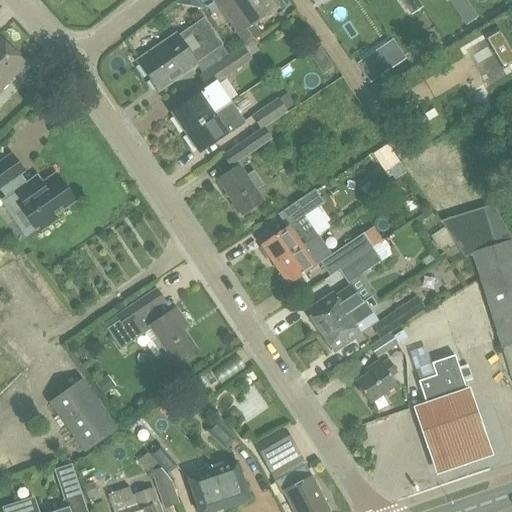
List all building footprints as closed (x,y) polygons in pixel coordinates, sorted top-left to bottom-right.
[(259,35),(251,23),(276,6),(271,0),(229,0),(220,7),(245,44),(259,35)] [(465,24),(478,15),(467,0),(450,0),(450,1),(465,24)] [(202,75),(227,57),(204,20),(177,38),(138,65),(155,90),(194,63),(201,75),(202,75)] [(511,62),(511,51),(499,30),(485,38),(502,69),(511,62)] [(0,63),(12,51),(0,39),(0,63)] [(243,47),(227,57),(202,75),(203,75),(215,67),(224,79),(252,60),(243,47)] [(0,63),(0,90),(26,65),(12,51),(0,63)] [(374,52),(358,63),(371,82),(387,71),(374,52)] [(216,84),(171,114),(184,134),(229,103),(216,84)] [(277,98),(250,117),(259,130),(263,128),(287,112),(277,98)] [(229,103),(184,134),(198,154),(243,123),(229,103)] [(259,130),(221,156),(229,168),(272,140),(271,140),(263,128),(259,130)] [(385,147),(372,155),(380,167),(393,158),(385,147)] [(11,157),(0,165),(0,190),(7,200),(3,203),(15,221),(25,215),(36,230),(40,228),(42,231),(56,221),(54,218),(74,204),(55,177),(41,187),(36,180),(28,186),(21,176),(23,174),(11,157)] [(398,161),(387,168),(394,179),(405,172),(398,161)] [(217,181),(241,216),(262,201),(239,166),(217,181)] [(262,248),(259,250),(266,259),(268,257),(274,266),(302,247),(317,236),(304,217),(324,204),(314,190),(307,195),(277,215),(286,228),(274,237),(262,245),(260,246),(262,248)] [(492,205),(439,222),(442,228),(451,241),(463,258),(471,256),(471,253),(511,241),(492,205)] [(312,218),(325,241),(340,232),(328,210),(312,218)] [(268,228),(256,236),(262,245),(274,237),(268,228)] [(451,241),(442,228),(431,236),(440,249),(451,241)] [(330,256),(321,262),(330,277),(338,271),(372,249),(362,234),(330,256)] [(302,247),(274,266),(280,274),(277,276),(284,285),(286,284),(288,286),(315,266),(321,262),(330,256),(324,246),(317,236),(302,247)] [(511,343),(511,243),(511,241),(471,253),(471,256),(500,347),(511,343)] [(331,295),(307,312),(308,314),(307,316),(311,323),(314,323),(320,332),(345,315),(368,300),(371,297),(375,295),(361,274),(381,261),(372,249),(338,271),(350,287),(333,298),(331,295)] [(154,288),(103,323),(121,349),(146,332),(168,363),(172,360),(174,364),(195,350),(182,330),(187,326),(175,309),(164,317),(158,308),(164,303),(154,288)] [(2,297),(0,298),(0,315),(10,307),(2,297)] [(345,315),(320,332),(326,341),(325,343),(329,350),(332,350),(334,352),(358,335),(372,325),(377,321),(370,310),(377,306),(371,297),(368,300),(345,315)] [(408,317),(401,306),(384,317),(392,329),(408,317)] [(376,358),(397,344),(389,333),(381,339),(369,346),(376,358)] [(417,382),(425,406),(467,392),(454,355),(430,364),(435,376),(417,382)] [(494,363),(499,379),(509,376),(504,360),(494,363)] [(355,383),(369,404),(395,385),(390,377),(397,373),(388,361),(382,365),(379,361),(365,371),(367,375),(355,383)] [(104,393),(115,385),(107,374),(96,383),(104,393)] [(187,386),(192,394),(204,386),(199,378),(187,386)] [(115,428),(79,380),(48,403),(84,451),(115,428)] [(468,387),(409,408),(432,476),(491,457),(468,387)] [(244,414),(258,433),(279,417),(265,399),(244,414)] [(204,431),(225,451),(235,440),(214,420),(204,431)] [(257,447),(274,478),(302,462),(284,431),(257,447)] [(160,468),(166,476),(177,466),(159,445),(148,455),(156,464),(160,468)] [(148,455),(146,452),(138,460),(147,471),(156,464),(148,455)] [(236,462),(211,470),(225,508),(249,500),(236,462)] [(311,476),(310,477),(304,466),(302,462),(274,478),(282,491),(292,511),(324,511),(328,510),(311,476)] [(37,511),(33,497),(1,507),(2,511),(86,511),(71,465),(54,470),(64,499),(58,510),(50,511),(37,511)] [(166,476),(160,468),(150,472),(164,509),(178,504),(170,481),(166,476)] [(213,511),(225,508),(211,470),(186,479),(197,511),(213,511)] [(98,495),(97,494),(93,482),(92,481),(82,485),(88,499),(98,495)] [(128,488),(107,495),(112,511),(160,511),(152,489),(131,496),(128,488)]
